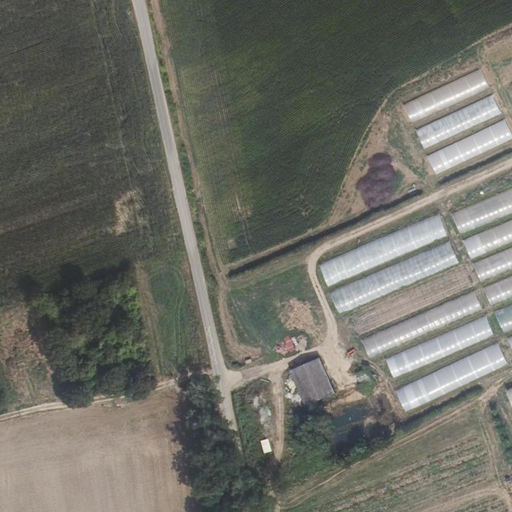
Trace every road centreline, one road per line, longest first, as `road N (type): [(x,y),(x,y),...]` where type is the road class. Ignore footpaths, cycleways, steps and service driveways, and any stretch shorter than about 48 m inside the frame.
road 1 (unclassified): [(136,0),(245,511)]
road 2 (track): [(0,420),(166,386),(214,368)]
